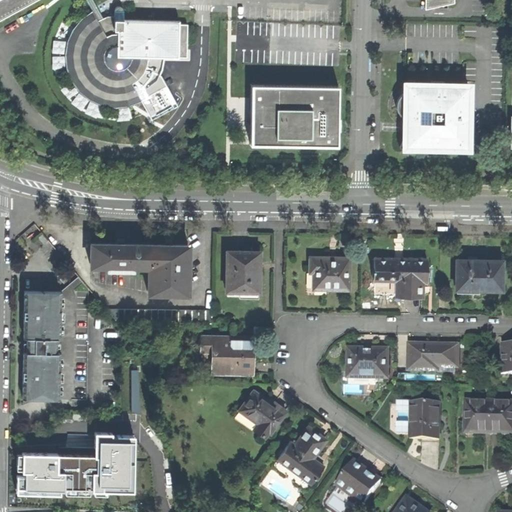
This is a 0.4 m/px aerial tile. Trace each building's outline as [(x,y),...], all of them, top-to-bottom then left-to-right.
[(0,0),(0,20),(37,0),(0,0)] [(86,0),(93,11),(98,21),(103,19),(92,0),(86,0)] [(425,0),(425,8),(448,8),(448,2),(454,2),(454,0),(425,0)] [(103,19),(98,21),(93,11),(82,18),(73,28),(67,42),(65,54),(67,67),(70,76),(73,82),(78,90),(85,96),(92,102),(102,106),(110,107),(119,108),(131,107),(142,102),(136,92),(146,84),(150,78),(157,81),(163,68),(165,57),(186,57),(187,46),(188,24),(179,24),(179,20),(124,18),(124,12),(123,10),(121,8),(117,8),(114,10),(114,16),(108,16),(103,19)] [(340,85),(253,84),(252,116),(252,144),(339,146),(340,85)] [(405,136),(400,147),(466,148),(467,86),(406,85),(406,91),(402,94),(398,100),(396,106),(397,111),(400,115),(405,118),(405,126),(405,136)] [(133,266),(149,267),(149,245),(124,245),(124,243),(121,243),(117,243),(117,245),(92,245),(92,266),(108,266),(108,270),(132,270),(133,266)] [(188,294),(189,246),(173,246),(172,244),(169,244),(166,244),(166,246),(149,245),(149,267),(149,293),(188,294)] [(260,252),(227,252),(226,292),(259,292),(260,266),(260,252)] [(329,258),(311,258),(310,273),(314,273),(314,289),(330,289),(349,290),(350,258),(329,258)] [(400,258),(375,258),(375,268),(373,268),(373,273),(375,273),(375,280),(391,280),(390,279),(397,278),(397,294),(406,294),(422,295),(423,281),(428,281),(428,259),(400,258)] [(469,261),(457,261),(457,290),(476,290),(502,290),(502,261),(487,261),(477,261),(477,260),(469,260),(469,261)] [(22,398),(59,399),(59,394),(59,385),(59,378),(59,373),(60,366),(60,357),(60,352),(56,352),(56,347),(56,343),(57,338),(60,338),(60,333),(60,324),(60,317),(60,313),(61,306),(61,297),(61,292),(24,291),(24,310),(28,311),(27,318),(24,318),(23,337),(27,337),(27,342),(26,347),(26,352),(23,352),(23,372),(26,372),(26,379),(23,378),(22,398)] [(107,309),(118,322),(118,309),(107,309)] [(254,336),(201,336),(201,351),(213,351),(213,359),(212,360),(212,372),(253,373),(253,352),(254,336)] [(503,344),(503,373),(511,373),(511,343),(511,344),(503,344)] [(410,344),(410,370),(439,370),(439,367),(458,367),(459,345),(433,345),(410,344)] [(349,378),(388,378),(389,349),(377,349),(376,350),(368,350),(361,350),(361,349),(349,348),(349,378)] [(133,370),(135,384),(143,383),(142,369),(133,370)] [(273,405),(254,391),(240,410),(258,423),(254,428),(266,438),(270,432),(271,433),(286,411),(281,407),(275,403),(273,405)] [(477,433),(492,433),(492,401),(467,401),(467,430),(471,430),(477,430),(477,433)] [(511,430),(511,401),(492,401),(492,433),(506,433),(506,431),(511,431),(511,430)] [(411,440),(440,439),(440,426),(449,426),(449,416),(441,416),(441,403),(411,402),(411,403),(402,403),(401,440),(411,440)] [(317,432),(309,426),(295,444),(291,441),(278,458),(312,483),(324,466),(313,457),(326,439),(317,432)] [(99,437),(101,487),(61,485),(61,497),(60,510),(109,511),(153,511),(156,511),(151,457),(125,458),(124,436),(99,437)] [(363,466),(354,460),(338,483),(356,497),(355,499),(363,505),(380,481),(370,474),(371,472),(363,466)] [(427,511),(420,506),(408,498),(397,511),(427,511)]
